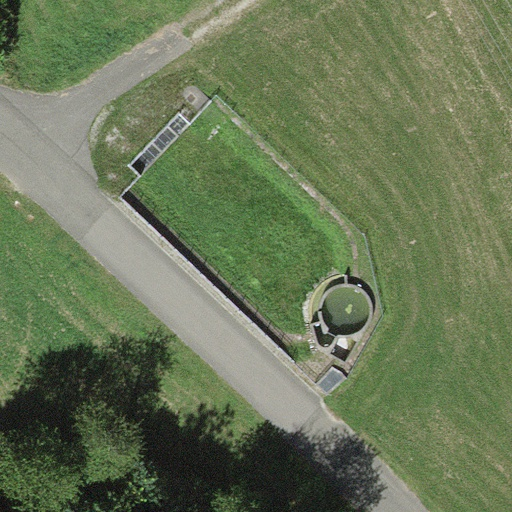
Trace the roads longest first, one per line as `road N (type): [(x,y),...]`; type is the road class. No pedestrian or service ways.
road 1 (residential): [(0,133),(396,511)]
road 2 (track): [(14,147),(235,0)]
